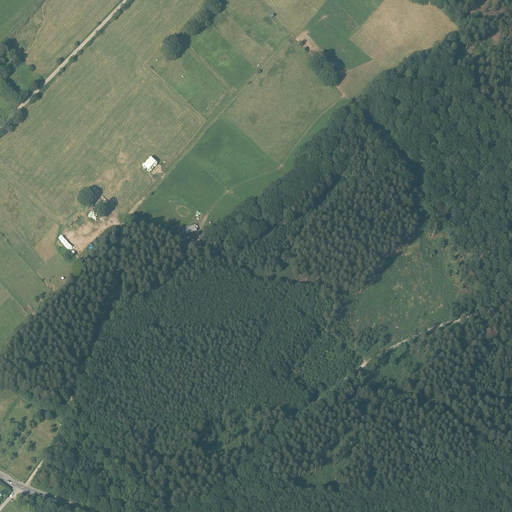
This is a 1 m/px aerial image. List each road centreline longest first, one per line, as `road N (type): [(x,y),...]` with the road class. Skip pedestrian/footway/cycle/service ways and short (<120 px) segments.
road 1 (track): [(228,481),(369,360),(511,296)]
road 2 (track): [(23,489),(64,426),(113,291),(120,232)]
road 3 (track): [(228,481),(329,498),(406,484),(436,490)]
road 4 (track): [(0,127),(124,0)]
